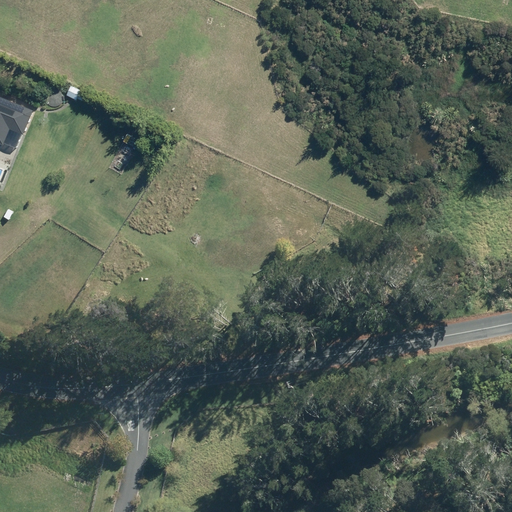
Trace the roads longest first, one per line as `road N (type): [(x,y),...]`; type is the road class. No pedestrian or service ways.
road 1 (tertiary): [(511,324),(135,384)]
road 2 (tertiary): [(135,384),(68,389),(0,376)]
road 3 (residential): [(135,384),(138,445),(120,511)]
